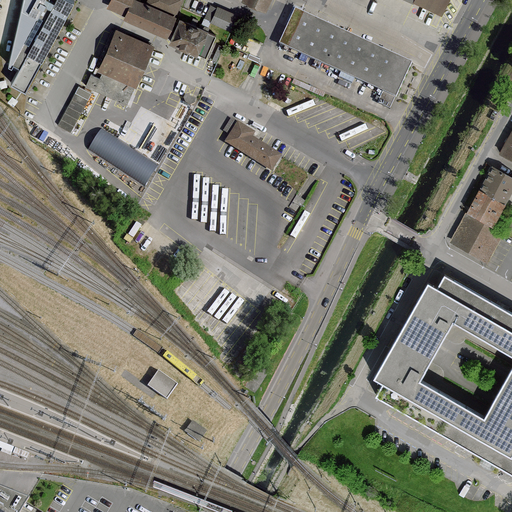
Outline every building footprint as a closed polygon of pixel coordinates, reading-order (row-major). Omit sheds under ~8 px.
[(22,0),(8,64),(12,66),(13,63),(20,66),(12,83),(23,89),(71,0),(54,0),(54,1),(51,0),(22,0)] [(172,23),(177,25),(169,43),(197,55),(198,53),(205,56),(214,35),(207,32),(208,30),(180,17),(178,22),(173,20),(181,0),(146,0),(145,3),(138,0),(131,0),(124,17),(166,36),(172,23)] [(410,0),(441,14),(446,0),(410,0)] [(237,15),(217,6),(211,22),(230,30),(237,15)] [(295,9),(279,44),(384,91),(378,103),(390,109),(412,61),(295,9)] [(153,47),(115,31),(98,70),(103,72),(135,86),(136,86),(153,47)] [(248,40),(235,34),(219,73),(243,83),(260,45),(248,40)] [(127,103),(135,86),(103,72),(100,78),(91,74),(86,86),(127,103)] [(90,93),(78,87),(58,124),(70,131),(90,93)] [(237,121),(231,117),(223,130),(229,133),(237,121)] [(254,132),(238,122),(225,142),(271,171),(281,155),(252,137),(254,132)] [(511,131),(499,154),(511,160),(511,131)] [(91,145),(84,141),(81,147),(87,151),(91,145)] [(479,189),(505,203),(511,189),(511,177),(491,167),(479,189)] [(466,213),(492,227),(505,203),(479,189),(466,213)] [(305,200),(297,195),(289,207),(296,211),(299,206),(301,207),(305,200)] [(492,227),(466,213),(450,241),(488,262),(503,233),(492,227)] [(511,313),(444,275),(437,287),(425,309),(450,323),(452,319),(511,352),(511,365),(511,366),(511,417),(490,405),(483,416),(418,380),(428,362),(403,349),(385,382),(377,396),(511,471),(511,313)] [(428,362),(450,323),(425,309),(437,287),(428,282),(375,376),(385,382),(403,349),(428,362)] [(511,366),(490,405),(511,417),(511,366)] [(177,383),(158,370),(148,384),(167,398),(177,383)] [(185,431),(199,441),(206,432),(192,422),(185,431)] [(0,486),(0,511),(20,511),(27,502),(29,498),(0,486)]
